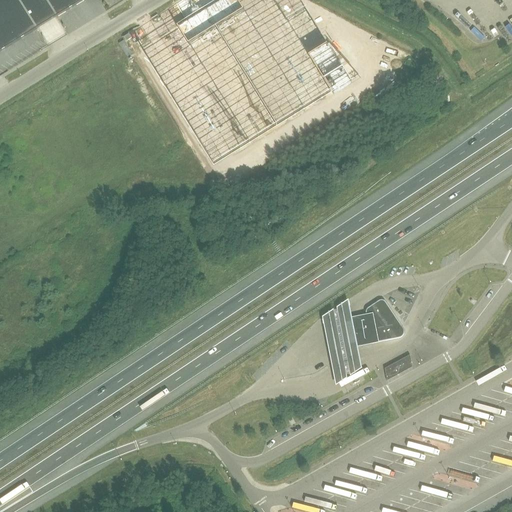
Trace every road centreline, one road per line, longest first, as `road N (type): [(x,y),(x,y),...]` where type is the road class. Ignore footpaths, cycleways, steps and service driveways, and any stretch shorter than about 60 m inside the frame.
road 1 (motorway): [(511,116),(0,457)]
road 2 (motorway): [(0,498),(511,160)]
road 3 (track): [(335,0),(411,42),(457,91),(511,61)]
road 4 (unclassified): [(0,96),(157,0)]
road 5 (motorway): [(8,511),(136,445)]
